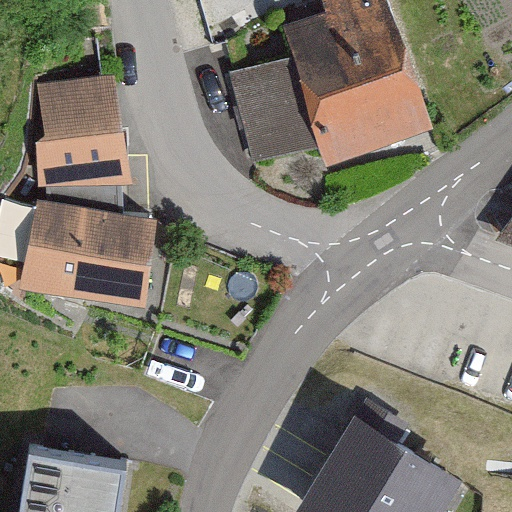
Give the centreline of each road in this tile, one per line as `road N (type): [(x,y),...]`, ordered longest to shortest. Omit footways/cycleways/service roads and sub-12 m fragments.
road 1 (residential): [(355,263),(261,222),(201,180),(180,150),(138,0)]
road 2 (residential): [(208,511),(257,395),(299,328),(355,263)]
road 3 (residential): [(400,228),(511,141)]
